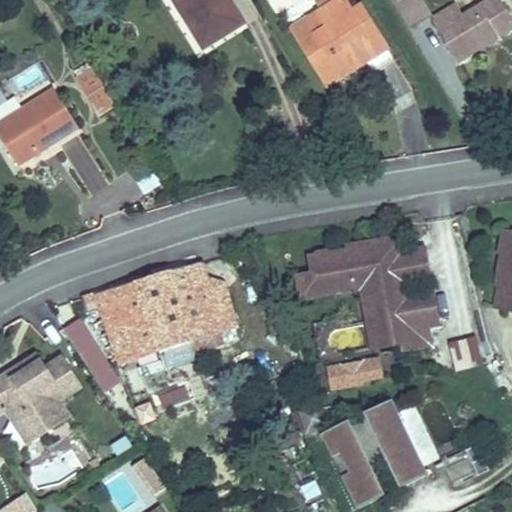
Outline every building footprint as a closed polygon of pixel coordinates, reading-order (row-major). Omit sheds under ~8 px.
[(174,0),(204,48),(243,24),(228,0),(222,0),(221,1),(220,0),(174,0)] [(320,0),(318,2),(324,12),(332,25),(316,35),(321,42),(306,51),(322,77),(337,68),(343,77),(359,67),(354,58),(362,54),(367,62),(387,49),(361,7),(352,13),(344,0),(320,0)] [(419,0),(389,0),(406,26),(427,13),(419,0)] [(511,19),(500,0),(489,0),(463,16),(452,22),(455,27),(441,36),(457,64),(472,55),(469,50),(496,33),(499,38),(511,30),(511,19)] [(463,16),(456,5),(431,20),(441,36),(455,27),(452,22),(463,16)] [(293,30),(306,51),(321,42),(316,35),(332,25),(324,12),(293,30)] [(472,55),(499,38),(496,33),(469,50),(472,55)] [(359,67),(367,62),(362,54),(354,58),(359,67)] [(97,75),(93,68),(77,77),(81,85),(97,75)] [(322,77),(327,86),(343,77),(337,68),(322,77)] [(97,75),(81,85),(96,108),(111,98),(97,75)] [(55,90),(0,124),(0,137),(18,166),(79,128),(55,90)] [(116,106),(111,98),(96,108),(100,116),(116,106)] [(511,236),(508,235),(505,251),(507,252),(496,307),(511,310),(511,236)] [(328,254),(319,255),(316,260),(312,261),(314,277),(300,279),(303,297),(334,291),(333,289),(355,285),(373,282),(378,312),(386,311),(388,324),(397,323),(401,346),(402,352),(431,346),(427,326),(440,324),(434,292),(406,297),(404,286),(431,281),(426,250),(399,254),(396,240),(372,244),(373,250),(350,254),(333,257),(328,254)] [(372,244),(349,248),(350,254),(373,250),(372,244)] [(200,264),(83,299),(87,314),(103,310),(120,360),(159,347),(161,353),(192,343),(190,337),(218,327),(220,334),(236,328),(224,284),(211,280),(206,282),(200,264)] [(373,351),(401,346),(397,323),(388,324),(386,311),(378,312),(373,282),(355,285),(356,291),(362,290),(373,351)] [(67,328),(99,395),(118,386),(85,319),(67,328)] [(218,327),(190,337),(192,343),(196,354),(224,345),(220,334),(218,327)] [(477,337),(449,344),(456,373),(484,366),(477,337)] [(159,347),(120,360),(122,366),(161,353),(159,347)] [(81,388),(62,359),(45,369),(37,356),(15,370),(15,371),(19,377),(10,382),(8,380),(5,379),(2,380),(0,381),(0,410),(5,408),(12,419),(36,424),(44,419),(51,429),(69,418),(59,402),(81,388)] [(378,377),(375,362),(357,365),(359,373),(353,374),(351,366),(330,370),(333,389),(361,384),(360,381),(378,377)] [(247,387),(260,378),(250,363),(237,371),(247,387)] [(19,377),(15,371),(2,380),(5,379),(8,380),(10,382),(19,377)] [(142,425),(157,420),(150,402),(135,408),(142,425)] [(339,472),(355,505),(384,492),(373,469),(387,462),(400,489),(428,475),(392,402),(364,415),(367,421),(352,428),(350,422),(321,436),(333,459),(341,455),(347,468),(339,472)] [(320,406),(300,413),(307,433),(327,426),(320,406)] [(36,424),(12,419),(28,444),(51,429),(44,419),(36,424)] [(126,438),(113,447),(118,454),(131,446),(126,438)] [(478,446),(466,451),(478,477),(490,472),(478,446)] [(339,472),(347,468),(341,455),(333,459),(339,472)] [(146,457),(102,480),(118,511),(135,511),(166,496),(146,457)] [(90,463),(95,472),(102,468),(96,459),(90,463)] [(272,485),(275,491),(288,485),(285,479),(272,485)] [(355,505),(358,510),(386,496),(384,492),(355,505)] [(36,511),(38,511),(27,495),(7,508),(8,509),(9,511),(36,511)] [(307,511),(325,511),(321,502),(306,508),(307,511)]
